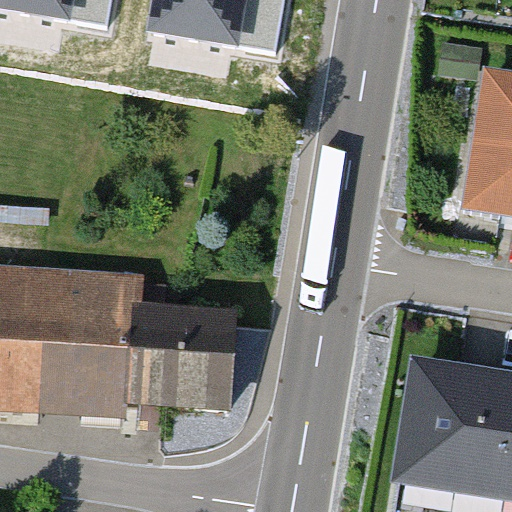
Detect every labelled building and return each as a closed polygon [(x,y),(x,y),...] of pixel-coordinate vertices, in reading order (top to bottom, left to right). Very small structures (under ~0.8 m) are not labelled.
[(511,88),(483,84),(461,226),(511,234),(511,88)] [(0,204),(65,209),(73,108),(0,101),(0,204)] [(147,288),(0,278),(0,422),(137,431),(147,288)] [(244,330),(147,323),(139,422),(236,429),(244,330)] [(507,511),(511,484),(511,392),(414,377),(394,504),(446,511),(507,511)]
